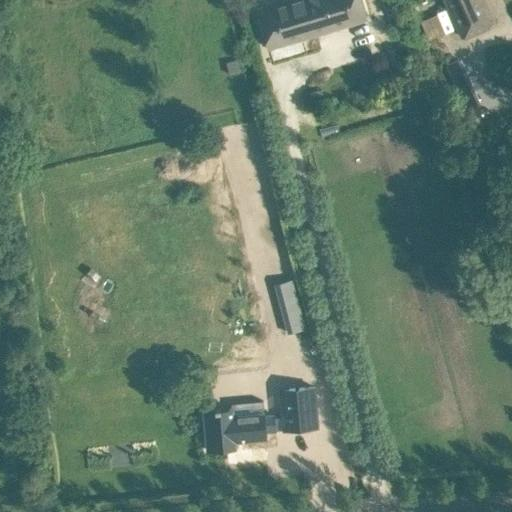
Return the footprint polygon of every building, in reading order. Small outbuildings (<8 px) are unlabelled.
[(268,47),(367,18),(361,0),(289,0),(257,10),(268,47)] [(494,21),(485,0),(445,0),(461,36),(494,21)] [(423,19),(429,38),(446,33),(440,14),(423,19)] [(456,52),(447,71),(458,76),(467,57),(456,52)] [(302,316),(285,321),(288,333),(305,328),(302,316)] [(313,385),(280,388),(282,415),(283,429),(317,426),(313,385)] [(232,409),(204,411),(207,449),(235,447),(235,440),(266,438),(265,431),(283,429),(282,415),(274,415),(264,416),(263,413),(259,413),(259,406),(232,409)]
